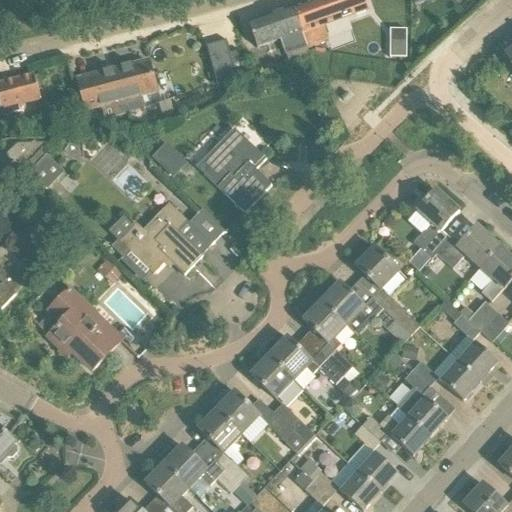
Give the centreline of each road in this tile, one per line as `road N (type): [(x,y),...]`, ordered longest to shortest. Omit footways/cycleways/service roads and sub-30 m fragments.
road 1 (residential): [(105,425),(111,394),(137,372),(254,344),(276,321),(284,273)]
road 2 (residential): [(0,55),(223,0)]
road 3 (residential): [(284,273),(275,254),(298,200),(342,154),(389,123)]
road 4 (residential): [(407,175),(323,260),(284,273)]
road 5 (residential): [(415,511),(511,407)]
road 6 (residential): [(511,224),(435,164),(407,175)]
